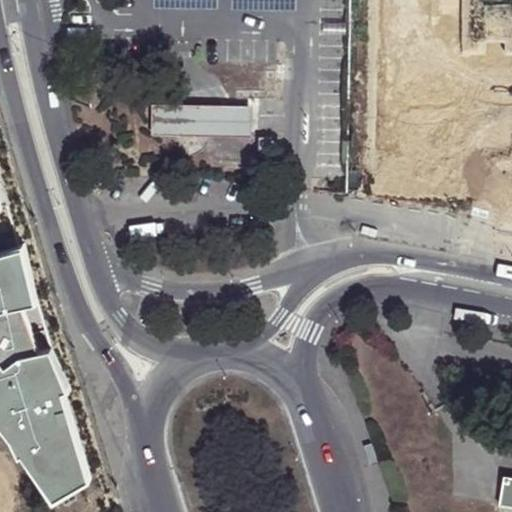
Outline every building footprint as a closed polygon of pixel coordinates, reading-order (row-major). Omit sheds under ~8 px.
[(219,0),(155,0),(155,9),(219,10),(219,0)] [(296,0),(233,0),(233,11),(297,12),(296,0)] [(411,152),(439,150),(438,141),(451,140),(444,58),(403,62),(411,152)] [(197,106),(153,106),(152,135),(219,136),(252,137),(252,107),(197,106)] [(260,138),(260,144),(260,148),(268,148),(272,148),(272,138),(260,138)] [(260,148),(260,144),(254,144),(254,157),(254,170),(267,171),(267,159),(268,148),(260,148)] [(0,309),(40,300),(27,247),(0,253),(0,309)] [(40,300),(0,309),(0,360),(2,359),(8,365),(22,355),(53,348),(40,300)] [(0,360),(0,418),(20,453),(24,451),(54,500),(96,480),(53,348),(22,355),(8,365),(2,359),(0,360)] [(511,480),(503,479),(500,493),(511,495),(511,480)] [(511,495),(500,493),(498,507),(511,508),(511,495)]
